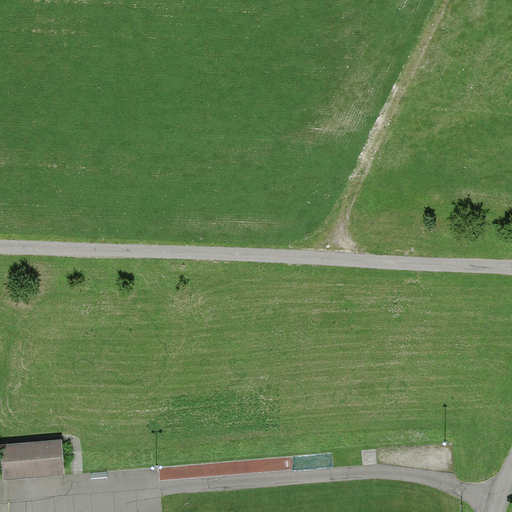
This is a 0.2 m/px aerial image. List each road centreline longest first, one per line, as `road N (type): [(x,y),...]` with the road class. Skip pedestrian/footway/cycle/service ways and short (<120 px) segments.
road 1 (residential): [(511,268),(0,248)]
road 2 (track): [(327,257),(344,202),(440,0)]
